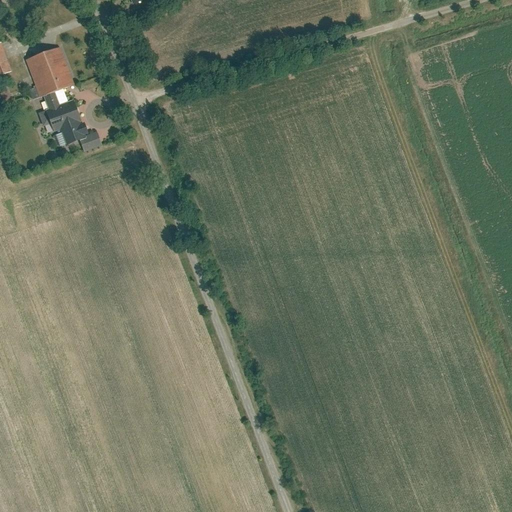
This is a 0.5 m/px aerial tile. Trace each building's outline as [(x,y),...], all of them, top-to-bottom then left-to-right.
[(0,39),(0,73),(11,70),(0,39)] [(61,47),(27,60),(37,86),(41,97),(44,95),(54,92),(75,84),(61,47)] [(41,97),(37,86),(30,89),(34,99),(41,97)] [(0,92),(0,102),(9,100),(6,91),(0,92)] [(54,92),(44,95),(49,108),(59,105),(54,92)] [(81,138),(87,136),(73,99),(59,105),(49,108),(40,112),(45,126),(51,123),(55,132),(61,130),(66,144),(81,138)] [(86,151),(103,144),(98,132),(87,136),(81,138),(86,151)]
